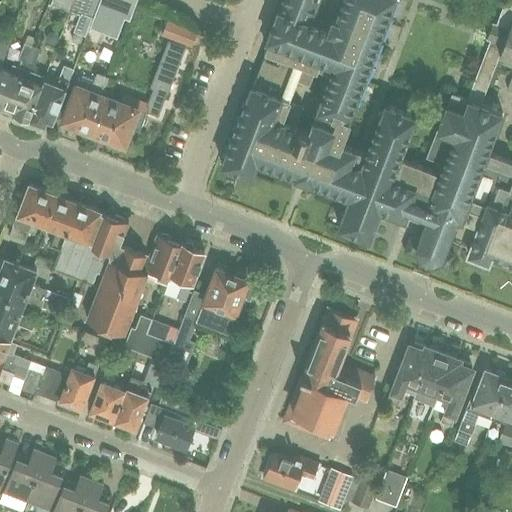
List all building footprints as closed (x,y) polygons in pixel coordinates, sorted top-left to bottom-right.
[(70,12),(71,11),(74,0),(52,0),(51,5),(70,12)] [(88,0),(75,0),(71,11),(83,16),(88,0)] [(89,0),(85,13),(93,15),(94,16),(100,0),(89,0)] [(125,18),(131,0),(101,0),(95,16),(122,26),(125,18)] [(357,151),(341,144),(344,135),(350,121),(349,120),(395,0),(343,0),(337,16),(336,20),(332,19),(331,22),(328,30),(320,27),(310,23),(313,15),(315,8),(318,0),(284,0),(280,11),(279,10),(267,40),(271,42),(254,86),(252,85),(233,135),(222,164),(252,176),(253,173),(257,161),(295,175),(300,177),(312,181),(351,196),(339,225),(339,226),(369,238),(380,208),(405,218),(407,211),(428,219),(420,241),(410,237),(404,251),(421,258),(433,263),(433,262),(449,268),(455,254),(445,251),(448,245),(454,229),(474,237),(468,252),(511,269),(511,162),(492,155),(487,153),(503,113),(480,104),(484,95),(500,53),(511,21),(511,0),(507,0),(497,26),(493,24),(493,27),(490,35),(488,39),(492,41),(477,79),(472,93),(469,100),(452,94),(428,158),(438,161),(434,171),(424,167),(416,164),(399,158),(415,116),(412,115),(391,107),(386,105),(370,145),(367,154),(357,151)] [(511,21),(500,53),(506,55),(504,62),(511,64),(511,80),(509,89),(511,90),(511,21)] [(186,47),(185,47),(191,49),(195,38),(168,29),(165,38),(169,40),(186,47)] [(0,67),(1,66),(2,66),(12,36),(2,32),(0,36),(0,67)] [(1,106),(8,109),(22,73),(33,46),(35,40),(27,37),(18,60),(22,62),(20,68),(13,65),(10,72),(1,68),(2,66),(1,66),(0,67),(0,106),(1,107),(1,106)] [(167,94),(185,47),(186,47),(169,40),(150,87),(167,94)] [(28,118),(44,78),(45,76),(34,72),(36,66),(34,65),(40,49),(33,46),(22,73),(8,109),(15,112),(15,113),(28,118)] [(44,78),(28,118),(44,124),(46,118),(54,121),(67,87),(74,68),(64,64),(57,83),(44,78)] [(77,125),(88,130),(103,89),(108,77),(97,73),(95,79),(83,75),(79,86),(76,85),(63,120),(65,121),(67,125),(73,127),(77,125)] [(112,93),(103,89),(88,130),(110,138),(112,142),(118,145),(122,143),(125,144),(131,127),(140,130),(147,112),(146,111),(149,105),(124,95),(121,102),(110,98),(112,93)] [(38,222),(44,225),(56,193),(30,183),(14,224),(15,224),(10,236),(25,242),(29,231),(34,233),(38,222)] [(44,225),(59,230),(53,245),(60,248),(78,201),(68,198),(69,195),(68,192),(62,190),(59,191),(57,194),(56,193),(44,225)] [(52,270),(78,280),(104,213),(100,211),(101,210),(98,209),(99,207),(98,203),(92,201),(89,202),(88,205),(78,201),(60,248),(55,262),(52,270)] [(97,272),(105,275),(112,258),(115,259),(129,223),(124,221),(125,218),(116,215),(115,217),(104,213),(78,280),(89,284),(89,283),(92,281),(94,282),(97,272)] [(160,276),(169,280),(182,243),(171,239),(170,235),(165,234),(161,235),(158,234),(146,267),(161,273),(160,276)] [(186,301),(193,283),(205,251),(194,247),(193,244),(188,242),(184,244),(182,243),(169,280),(171,281),(172,279),(184,283),(178,298),(186,301)] [(119,261),(115,259),(112,258),(105,275),(88,319),(100,324),(99,326),(100,329),(108,332),(113,330),(113,329),(125,334),(149,273),(140,269),(146,253),(125,245),(119,261)] [(35,263),(52,270),(55,262),(38,256),(35,263)] [(0,272),(0,280),(43,298),(46,290),(31,284),(37,269),(6,258),(5,260),(4,260),(0,260),(0,271),(1,271),(0,272)] [(195,290),(170,356),(189,364),(196,344),(190,341),(197,322),(229,334),(243,297),(250,299),(255,286),(248,283),(249,279),(247,279),(245,275),(238,272),(235,274),(217,267),(207,294),(195,290)] [(43,298),(0,280),(0,306),(20,314),(25,301),(40,306),(43,298)] [(48,290),(45,298),(53,301),(53,300),(67,305),(70,298),(48,290)] [(35,320),(20,314),(0,306),(0,332),(11,337),(16,322),(32,328),(35,320)] [(359,388),(369,392),(375,376),(340,362),(356,319),(352,317),(329,308),(303,375),(302,374),(301,377),(302,378),(286,420),(338,440),(343,426),(335,422),(347,392),(356,396),(359,388)] [(166,362),(173,342),(147,332),(152,318),(141,314),(135,328),(132,326),(124,346),(166,362)] [(109,340),(84,331),(81,340),(105,350),(109,340)] [(0,357),(28,368),(31,360),(13,353),(17,344),(0,337),(0,357)] [(400,365),(391,391),(387,400),(398,404),(406,383),(417,387),(417,386),(419,387),(426,367),(419,364),(426,346),(415,341),(413,345),(411,344),(402,366),(400,365)] [(452,377),(459,358),(426,346),(419,364),(426,367),(419,387),(417,386),(417,387),(439,396),(439,395),(438,395),(447,375),(452,377)] [(0,378),(10,383),(14,373),(27,377),(23,388),(34,392),(41,373),(28,368),(0,357),(0,378)] [(155,358),(151,369),(163,374),(167,363),(155,358)] [(439,395),(439,396),(449,400),(441,421),(452,425),(466,390),(464,390),(473,368),(470,367),(471,363),(459,358),(452,377),(447,375),(438,395),(439,395)] [(86,371),(73,366),(69,376),(67,375),(58,399),(62,400),(64,404),(68,406),(72,404),(83,408),(99,366),(89,362),(86,371)] [(48,395),(57,371),(45,367),(36,390),(48,395)] [(480,414),(492,419),(508,377),(507,377),(506,373),(499,370),(495,372),(486,369),(476,395),(472,394),(459,427),(460,427),(455,440),(468,444),(472,432),(473,432),(480,414)] [(67,375),(57,371),(48,395),(58,399),(67,375)] [(508,377),(492,419),(505,423),(502,433),(503,433),(499,442),(511,446),(511,444),(511,376),(510,378),(508,377)] [(114,420),(126,389),(113,384),(114,381),(104,377),(91,411),(102,416),(101,418),(111,422),(112,419),(114,420)] [(126,389),(114,420),(117,421),(118,425),(123,427),(126,425),(138,429),(155,385),(132,377),(127,390),(126,389)] [(193,417),(197,405),(163,392),(159,404),(193,417)] [(148,416),(161,421),(162,421),(160,426),(156,435),(173,442),(187,448),(196,425),(196,424),(166,413),(167,411),(152,405),(148,416)] [(0,490),(18,442),(6,438),(3,446),(0,444),(0,490)] [(5,492),(27,501),(45,453),(34,448),(31,456),(20,452),(5,492)] [(301,473),(312,478),(317,465),(292,455),(291,459),(273,452),(268,464),(266,464),(264,471),(265,472),(264,476),(295,488),(301,473)] [(45,453),(27,501),(50,509),(65,469),(54,465),(57,457),(45,453)] [(331,468),(320,498),(339,505),(350,475),(331,468)] [(53,511),(78,511),(91,479),(80,475),(77,483),(66,479),(53,511)] [(91,479),(78,511),(106,511),(112,496),(100,492),(104,483),(91,479)] [(369,508),(377,486),(361,480),(353,502),(369,508)]
